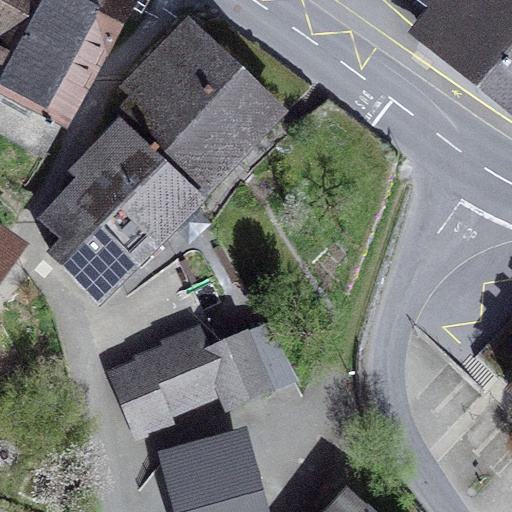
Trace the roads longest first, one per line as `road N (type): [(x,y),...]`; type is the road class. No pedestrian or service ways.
road 1 (residential): [(481,168),(395,290),(384,330),(381,372),(391,422),(446,511)]
road 2 (primary): [(481,168),(282,19)]
